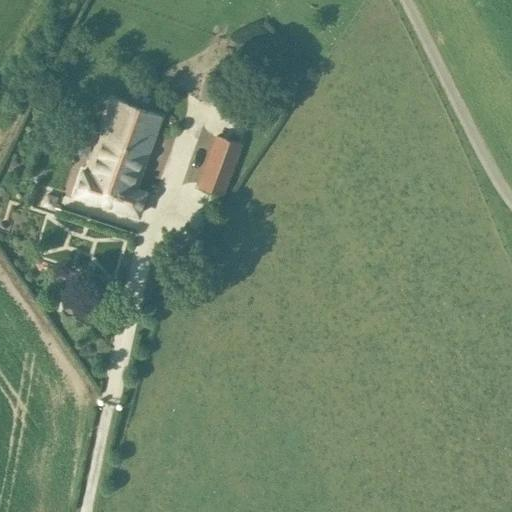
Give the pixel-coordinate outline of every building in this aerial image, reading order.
[(204,73),(202,98),(218,99),(220,75),(204,73)] [(161,116),(113,98),(100,133),(95,145),(86,172),(82,171),(74,195),(137,215),(145,192),(135,189),(161,116)] [(100,133),(76,125),(72,137),(95,145),(100,133)] [(216,137),(211,152),(210,152),(210,154),(205,168),(204,170),(199,184),(198,186),(200,187),(200,186),(219,193),(219,194),(221,194),(222,192),(221,192),(227,178),(228,176),(227,176),(233,161),(233,162),(234,160),(233,160),(238,146),(239,146),(239,144),(238,143),(237,143),(218,136),(216,136),(216,137)] [(56,198),(46,195),(43,204),(53,207),(56,198)]
